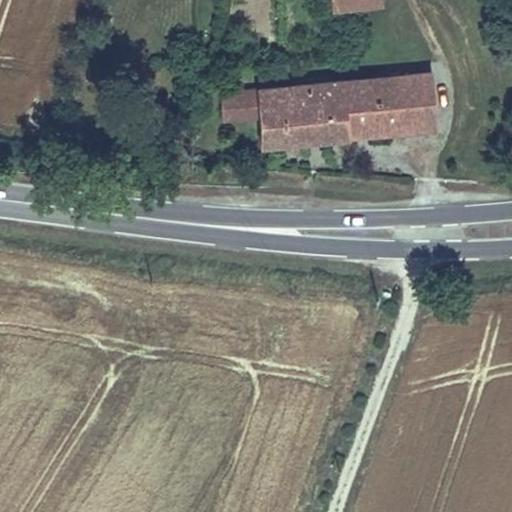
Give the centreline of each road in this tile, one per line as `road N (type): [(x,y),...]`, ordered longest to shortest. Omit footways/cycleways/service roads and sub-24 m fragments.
road 1 (primary): [(101,213),(265,241),(511,248)]
road 2 (primary): [(511,212),(408,219),(101,213)]
